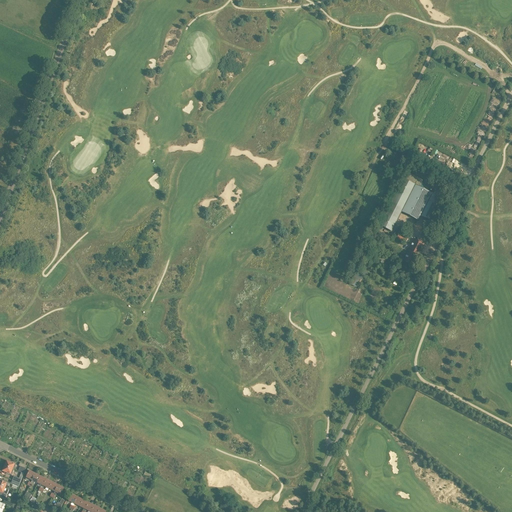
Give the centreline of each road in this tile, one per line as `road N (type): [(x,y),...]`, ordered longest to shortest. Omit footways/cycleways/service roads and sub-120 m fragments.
road 1 (track): [(348,454),(327,438),(327,418),(279,380),(272,361),(294,300),(426,63),(431,31),(413,0)]
road 2 (unclassified): [(301,511),(511,92)]
road 3 (track): [(511,425),(417,373),(441,259),(401,219)]
road 4 (track): [(511,64),(466,27),(394,13),(378,26),(352,27),(306,0)]
road 5 (secondary): [(0,217),(79,0)]
road 6 (track): [(325,0),(202,14),(177,51)]
road 7 (track): [(511,215),(475,215),(382,144)]
road 8 (residential): [(0,446),(136,511)]
